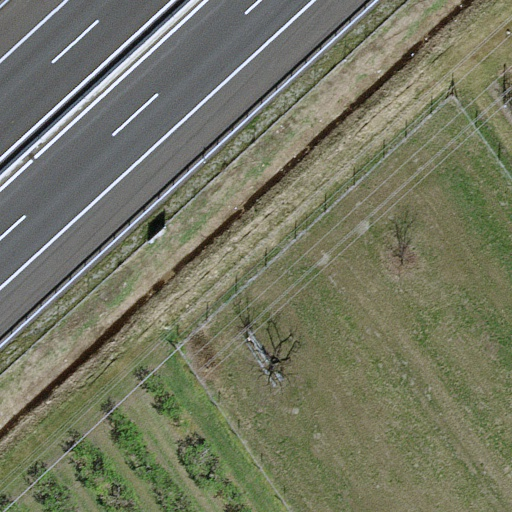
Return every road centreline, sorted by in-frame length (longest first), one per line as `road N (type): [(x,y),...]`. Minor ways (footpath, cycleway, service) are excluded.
road 1 (motorway): [(0,239),(260,0)]
road 2 (motorway): [(118,0),(0,109)]
